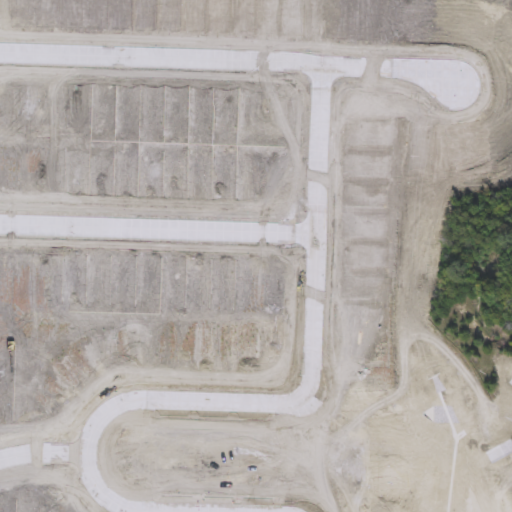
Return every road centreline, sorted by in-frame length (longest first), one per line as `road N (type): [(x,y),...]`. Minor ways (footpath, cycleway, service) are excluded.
road 1 (residential): [(142,400),(279,405),(305,396),(317,72),(0,56)]
road 2 (residential): [(0,225),(313,235)]
road 3 (residential): [(142,400),(105,415),(87,450),(95,488),(124,511)]
road 4 (residential): [(317,72),(423,75),(451,86)]
